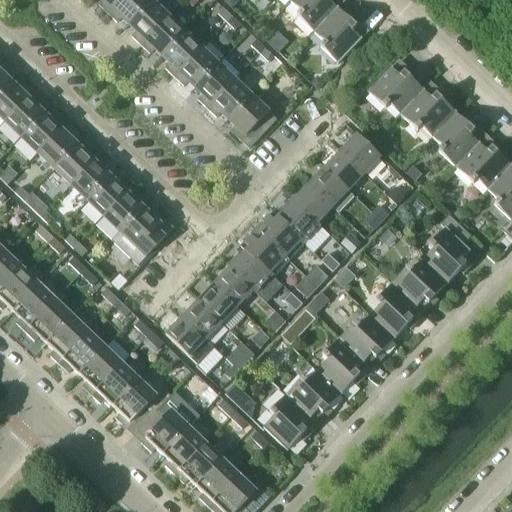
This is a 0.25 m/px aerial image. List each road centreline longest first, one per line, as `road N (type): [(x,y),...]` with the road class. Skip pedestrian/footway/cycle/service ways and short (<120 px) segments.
road 1 (residential): [(286,511),(511,277)]
road 2 (residential): [(0,31),(212,234)]
road 3 (residential): [(253,190),(57,0)]
road 4 (residential): [(511,116),(389,0)]
road 5 (residential): [(148,511),(43,410)]
